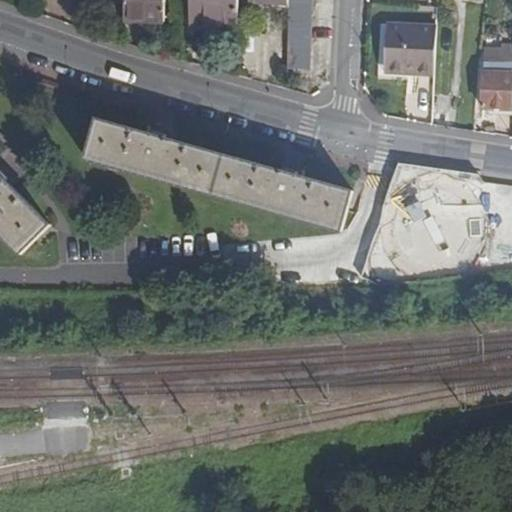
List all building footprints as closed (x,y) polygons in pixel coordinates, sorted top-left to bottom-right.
[(166,0),(126,0),(125,21),(165,22),(166,0)] [(239,0),(192,0),(192,25),(239,25),(239,0)] [(289,0),(289,3),(288,69),(310,70),(312,0),(289,0)] [(437,27),(387,24),(385,69),(415,71),(415,75),(435,76),(437,27)] [(511,49),(486,48),(485,61),(511,62),(511,49)] [(511,62),(485,61),(483,106),(511,107),(511,62)] [(154,135),(98,120),(87,161),(342,233),(354,192),(299,176),(301,169),(283,164),(281,171),(171,140),(173,133),(156,128),(154,135)] [(0,233),(21,256),(52,226),(11,185),(16,179),(4,166),(0,170),(0,233)] [(382,243),(389,258),(401,271),(417,280),(434,283),(451,280),(467,272),(479,260),(486,244),(489,226),(485,209),(476,194),(464,184),(450,177),(435,175),(419,177),(405,184),(393,195),(384,210),(381,226),(382,243)]
